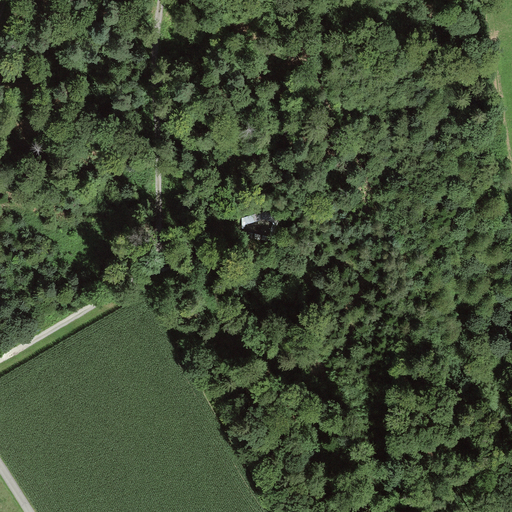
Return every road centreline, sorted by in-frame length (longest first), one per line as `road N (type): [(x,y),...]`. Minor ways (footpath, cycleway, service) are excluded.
road 1 (track): [(163,0),(153,248),(134,277),(0,359)]
road 2 (track): [(432,281),(330,139),(321,0)]
road 3 (track): [(330,139),(198,237),(165,256),(149,255)]
